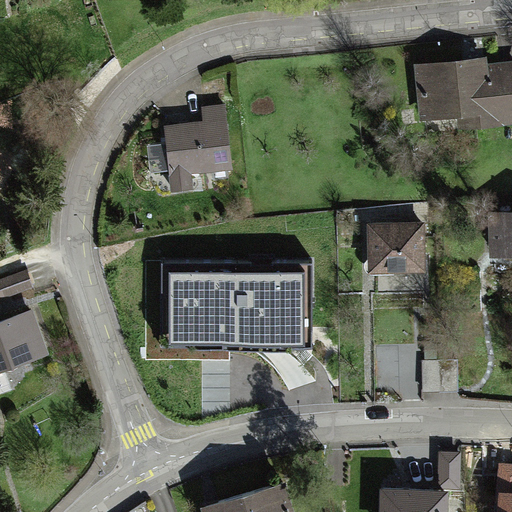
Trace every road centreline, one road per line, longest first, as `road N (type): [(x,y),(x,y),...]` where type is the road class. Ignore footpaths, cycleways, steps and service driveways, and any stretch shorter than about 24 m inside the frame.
road 1 (residential): [(511,4),(281,30),(187,59),(130,96),(91,149),(75,198),(74,255),(149,467)]
road 2 (residential): [(149,467),(280,425),(511,424)]
